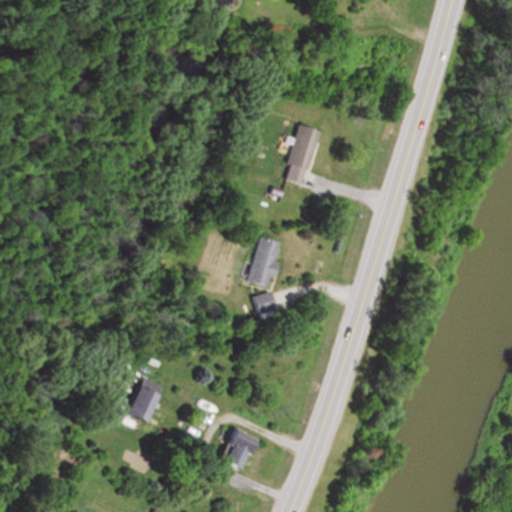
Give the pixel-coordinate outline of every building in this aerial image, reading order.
[(281,161),(302,167),(313,134),(292,127),(281,161)] [(270,241),(248,235),(237,280),(259,285),(270,241)] [(264,305),(257,290),(240,297),(247,312),(264,305)] [(111,409),(129,422),(153,387),(135,375),(111,409)] [(217,442),(209,461),(232,471),(246,440),(218,427),(212,440),(217,442)]
